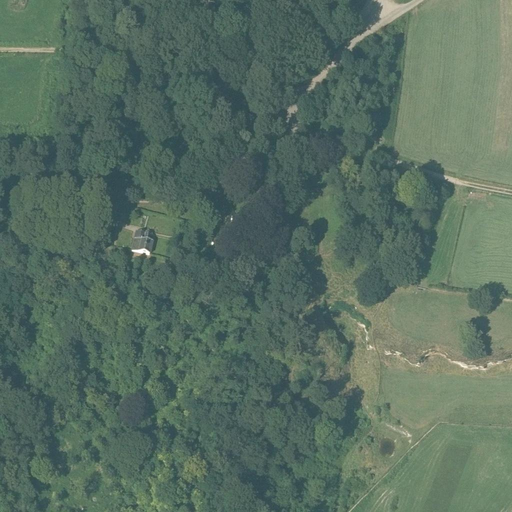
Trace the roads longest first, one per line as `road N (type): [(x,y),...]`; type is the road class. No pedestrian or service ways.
road 1 (track): [(0,49),(100,53),(270,124)]
road 2 (track): [(301,134),(511,193)]
road 3 (track): [(270,124),(192,182),(114,195)]
road 4 (track): [(361,38),(270,124)]
